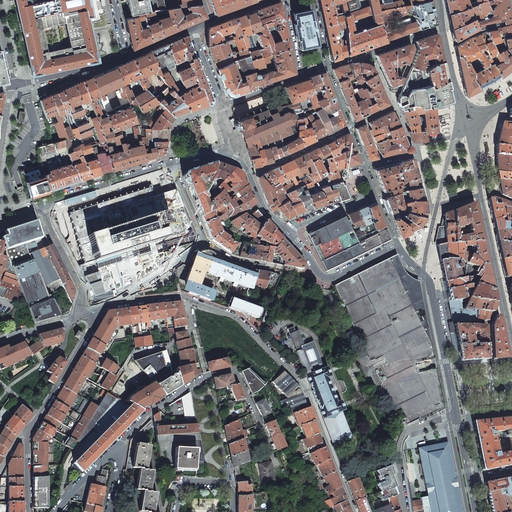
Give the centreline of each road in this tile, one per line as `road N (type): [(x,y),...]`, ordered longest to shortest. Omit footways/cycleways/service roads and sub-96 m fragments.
road 1 (residential): [(93,310),(180,296),(238,318),(304,387),(354,511)]
road 2 (residential): [(511,356),(476,195),(437,203)]
road 3 (residential): [(205,376),(192,389),(214,404),(201,427),(219,433),(209,455),(228,473),(224,482)]
road 4 (residential): [(457,415),(423,274)]
road 5 (residential): [(284,228),(328,278),(397,246)]
road 6 (residential): [(93,310),(93,325),(27,430)]
road 7 (residential): [(41,209),(169,164)]
road 8 (residential): [(374,190),(327,66)]
